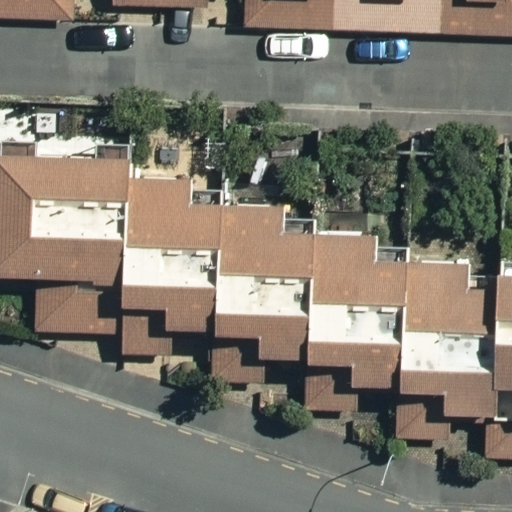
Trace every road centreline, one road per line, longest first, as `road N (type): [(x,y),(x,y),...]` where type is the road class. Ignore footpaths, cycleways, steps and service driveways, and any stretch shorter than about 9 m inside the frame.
road 1 (residential): [(511,83),(0,63)]
road 2 (residential): [(0,425),(248,511)]
